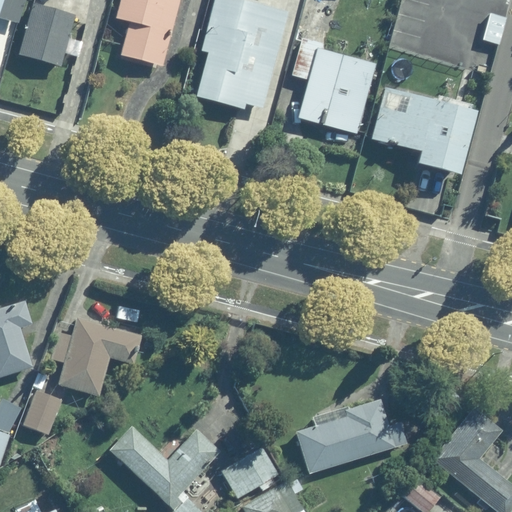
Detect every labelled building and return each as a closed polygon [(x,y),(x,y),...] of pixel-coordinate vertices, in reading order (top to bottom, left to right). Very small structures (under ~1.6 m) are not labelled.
[(24,0),(0,0),(0,17),(18,22),(24,0)] [(122,0),(118,17),(131,21),(122,54),(162,64),(178,0),(122,0)] [(287,12),(240,0),(214,0),(201,51),(208,53),(197,95),(244,107),(246,100),(262,105),(287,12)] [(74,15),(33,4),(19,54),(61,65),(74,15)] [(504,16),(487,12),(480,40),(498,44),(504,16)] [(375,64),(318,49),(299,117),(357,132),(375,64)] [(475,113),(387,91),(375,138),(421,150),(419,160),(461,171),(475,113)] [(19,327),(32,323),(25,301),(0,309),(0,376),(32,366),(19,327)] [(77,319),(59,385),(99,395),(110,356),(134,363),(141,336),(77,319)] [(37,391),(24,425),(48,434),(61,400),(37,391)] [(348,417),(299,432),(311,472),(394,447),(381,401),(346,411),(348,417)] [(502,430),(473,408),(432,459),(499,511),(509,511),(511,509),(511,485),(478,459),(502,430)] [(168,460),(132,427),(111,449),(170,504),(220,451),(197,430),(168,460)] [(0,464),(9,436),(0,432),(0,464)] [(265,449),(224,472),(238,497),(279,475),(265,449)] [(423,511),(438,493),(413,474),(397,494),(420,511),(423,511)] [(290,511),(277,488),(244,506),(247,511),(290,511)]
